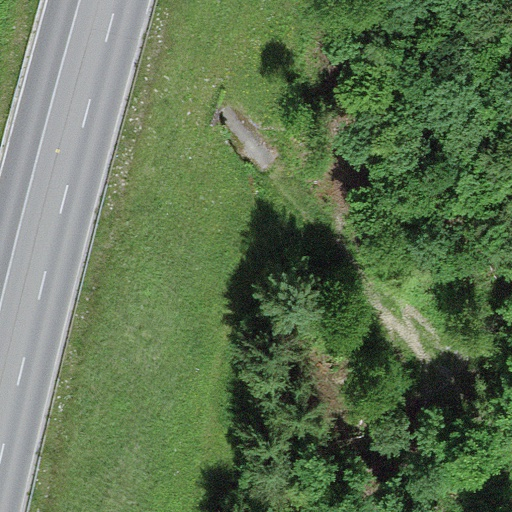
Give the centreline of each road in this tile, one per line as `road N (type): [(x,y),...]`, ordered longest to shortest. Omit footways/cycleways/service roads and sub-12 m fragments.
road 1 (track): [(511,249),(437,298),(225,1)]
road 2 (primary): [(100,0),(0,390)]
